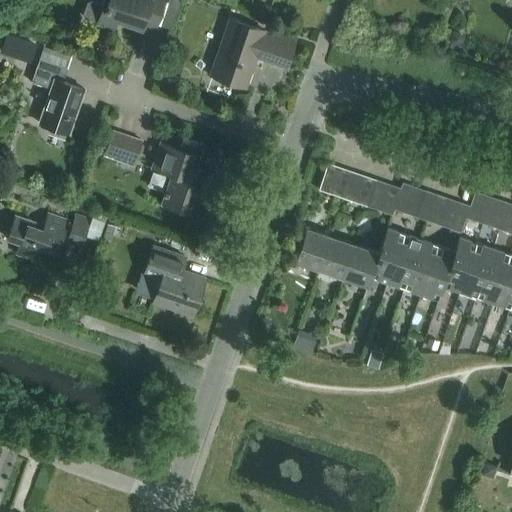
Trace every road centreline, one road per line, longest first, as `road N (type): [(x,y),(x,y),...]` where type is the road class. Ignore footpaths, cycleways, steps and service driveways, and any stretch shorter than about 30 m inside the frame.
road 1 (unclassified): [(217,367),(290,150)]
road 2 (residential): [(217,367),(22,300)]
road 3 (unclassified): [(511,122),(315,79)]
road 4 (residential): [(172,499),(0,440)]
road 5 (residential): [(511,181),(345,144)]
road 6 (residential): [(290,150),(130,96)]
road 7 (unclassified): [(172,499),(217,367)]
